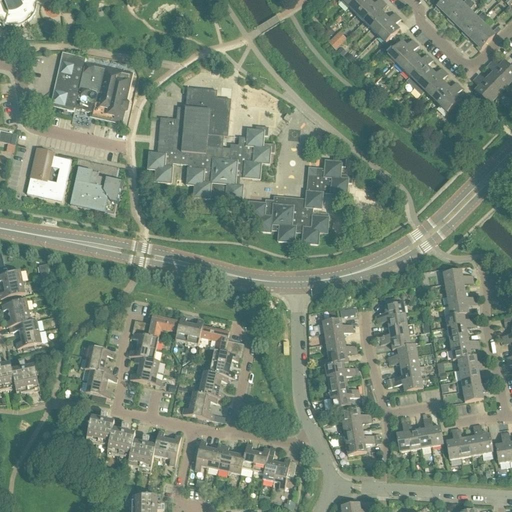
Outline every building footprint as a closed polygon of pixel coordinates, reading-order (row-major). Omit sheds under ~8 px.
[(0,0),(0,23),(2,25),(7,27),(12,28),(18,27),(20,27),(22,26),(23,29),(28,23),(32,19),(34,15),(36,10),(37,5),(37,0),(36,0),(0,0)] [(343,0),(342,2),(349,9),(358,0),(343,0)] [(358,0),(349,9),(357,17),(370,3),(366,0),(358,0)] [(444,0),(442,3),(437,8),(435,10),(439,13),(441,11),(445,15),(458,2),(456,0),(444,0)] [(458,2),(445,15),(449,19),(447,21),(450,24),(472,2),(469,0),(467,0),(462,6),(458,2)] [(370,3),(357,17),(364,24),(383,4),(380,1),(374,7),(370,3)] [(472,2),(450,24),(453,28),(455,25),(459,30),(473,16),(468,12),(475,6),(472,2)] [(383,4),(364,24),(371,31),(384,17),(381,13),(387,7),(383,4)] [(473,16),(459,30),(463,33),(461,35),(465,39),(486,17),(483,13),(477,20),(473,16)] [(384,17),(371,31),(378,38),(398,18),(394,15),(388,21),(384,17)] [(486,17),(465,39),(468,42),(470,40),(474,44),(487,30),(483,27),(490,20),(486,17)] [(398,18),(378,38),(386,46),(400,32),(395,28),(401,21),(398,18)] [(44,31),(46,33),(48,35),(50,35),(52,35),(54,35),(56,33),(58,31),(58,29),(58,27),(57,25),(56,23),(54,21),(52,21),(50,21),(47,21),(46,23),(44,25),(43,27),(44,29),(44,31)] [(323,36),(327,41),(335,33),(330,28),(323,36)] [(487,30),(474,44),(478,48),(476,50),(480,54),(482,51),(495,38),(487,30)] [(329,45),(328,45),(335,52),(336,51),(341,46),(334,39),(329,45)] [(386,53),(390,49),(395,44),(391,41),(386,46),(382,50),(386,53)] [(388,58),(396,65),(416,45),(413,42),(406,48),(402,44),(388,58)] [(416,45),(396,65),(403,72),(417,59),(413,55),(419,48),(416,45)] [(337,53),(342,57),(345,54),(340,49),(337,53)] [(354,60),(350,55),(346,59),(351,63),(354,60)] [(86,60),(65,56),(56,93),(55,92),(52,103),(51,108),(75,113),(75,110),(85,66),(86,60)] [(417,59),(403,72),(411,79),(430,59),(427,56),(421,62),(417,59)] [(430,59),(411,79),(411,80),(407,84),(414,91),(431,73),(427,69),(433,63),(430,59)] [(494,62),(491,65),(511,85),(511,83),(511,70),(505,64),(500,68),(494,62)] [(494,75),(490,79),(503,92),(511,85),(491,65),(487,69),(494,75)] [(131,76),(85,66),(75,110),(95,115),(97,115),(97,118),(121,124),(124,111),(127,112),(129,103),(126,102),(131,76)] [(367,72),(362,68),(358,72),(362,77),(367,72)] [(431,73),(414,91),(422,98),(425,94),(445,74),(442,71),(436,77),(431,73)] [(445,74),(425,94),(433,101),(446,87),(442,83),(448,77),(445,74)] [(480,77),(476,80),(496,99),(503,92),(490,79),(486,83),(480,77)] [(496,99),(476,80),(473,83),(480,89),(475,94),(489,107),(496,99)] [(446,87),(433,101),(440,108),(459,88),(456,85),(450,91),(446,87)] [(459,88),(440,108),(448,116),(461,102),(457,98),(463,91),(459,88)] [(230,146),(230,150),(223,150),(224,138),(228,138),(232,101),(217,100),(218,93),(188,90),(186,110),(178,109),(177,121),(161,120),(157,156),(150,155),(148,172),(156,172),(155,184),(171,186),(173,166),(189,167),(187,187),(195,188),(194,200),(211,201),(211,198),(226,199),(226,203),(242,204),(244,187),(239,187),(240,180),(260,182),(262,166),(270,166),(271,154),(274,155),(275,146),(263,145),(264,138),(268,138),(269,130),(256,129),(256,133),(248,132),(247,140),(239,139),(238,147),(230,146)] [(474,102),(471,106),(476,111),(480,107),(474,102)] [(289,124),(292,119),(287,116),(284,121),(289,124)] [(0,144),(15,147),(15,146),(18,136),(0,132),(0,144)] [(40,152),(39,156),(38,155),(35,165),(34,165),(31,180),(28,193),(27,196),(63,204),(72,162),(53,158),(53,155),(40,152)] [(308,169),(308,177),(306,201),(274,198),(273,206),(249,204),(248,221),(256,222),(255,234),(271,235),(271,233),(279,234),(278,244),(294,245),(295,235),(302,235),(302,246),(318,247),(319,235),(327,236),(329,219),(313,218),(313,210),(321,211),(323,195),(346,197),(347,185),(351,186),(352,177),(340,176),(341,169),(345,169),(346,161),(333,160),(333,164),(325,163),(324,171),(308,169)] [(71,207),(91,211),(99,178),(97,178),(98,175),(92,174),(92,173),(79,170),(76,183),(71,207)] [(99,178),(91,211),(92,211),(112,216),(114,216),(122,183),(112,181),(99,178)] [(443,275),(445,287),(463,284),(461,272),(443,275)] [(0,283),(3,283),(4,289),(26,284),(25,283),(23,283),(20,273),(5,276),(0,277),(0,283)] [(26,284),(4,289),(6,294),(0,295),(0,296),(1,301),(25,296),(23,286),(26,285),(26,284)] [(463,284),(445,287),(447,297),(465,294),(463,284)] [(465,294),(447,297),(448,308),(467,305),(465,294)] [(9,312),(10,317),(32,313),(31,312),(29,312),(27,302),(2,307),(3,313),(9,312)] [(448,308),(450,318),(464,316),(464,317),(469,316),(467,305),(448,308)] [(385,309),(387,320),(405,317),(403,306),(385,309)] [(355,314),(354,310),(340,312),(341,319),(356,317),(355,314)] [(6,324),(7,330),(13,329),(13,328),(31,324),(29,315),(32,314),(32,313),(10,317),(12,323),(6,324)] [(187,316),(182,314),(179,324),(180,324),(178,335),(177,335),(176,343),(186,345),(185,348),(186,348),(191,327),(185,326),(187,316)] [(445,319),(447,330),(466,327),(464,317),(464,316),(450,318),(445,319)] [(405,317),(387,320),(389,331),(407,327),(405,317)] [(179,324),(153,318),(151,323),(151,326),(148,339),(159,341),(161,331),(177,335),(178,335),(180,324),(179,324)] [(322,319),(314,319),(315,335),(322,335),(322,319)] [(322,325),(324,336),(343,333),(341,321),(322,325)] [(191,327),(186,348),(188,348),(188,346),(198,348),(200,340),(202,329),(204,324),(198,322),(197,328),(191,327)] [(31,324),(13,328),(13,329),(14,334),(20,333),(21,338),(42,334),(42,333),(39,333),(37,323),(31,324)] [(407,327),(389,331),(391,341),(409,338),(415,337),(413,326),(407,327)] [(466,327),(447,330),(449,341),(467,338),(466,327)] [(229,335),(202,329),(200,340),(217,343),(214,353),(222,355),(225,355),(228,343),(228,340),(229,335)] [(343,333),(324,336),(326,346),(344,343),(343,333)] [(16,345),(18,351),(28,349),(35,347),(42,346),(40,336),(42,335),(42,334),(21,338),(22,344),(16,345)] [(138,337),(134,336),(133,341),(139,343),(138,348),(159,353),(159,352),(157,351),(159,341),(148,339),(143,338),(138,337)] [(409,338),(391,341),(392,352),(397,352),(397,351),(416,348),(415,347),(411,348),(409,338)] [(449,341),(451,352),(469,348),(473,348),(473,344),(469,344),(467,338),(449,341)] [(344,343),(326,346),(328,357),(346,354),(344,343)] [(230,357),(235,358),(238,345),(233,344),(230,357)] [(244,346),(238,345),(235,358),(239,358),(239,359),(241,359),(244,346)] [(135,360),(135,359),(154,363),(156,354),(159,354),(159,353),(138,348),(136,354),(131,353),(129,358),(135,360)] [(397,351),(397,352),(399,362),(417,359),(416,348),(397,351)] [(469,348),(451,352),(453,363),(458,362),(457,361),(471,359),(469,348)] [(85,359),(85,360),(106,365),(107,359),(113,360),(114,354),(90,349),(87,359),(85,359)] [(209,364),(231,368),(232,363),(238,364),(239,359),(239,358),(235,358),(230,357),(225,355),(222,355),(214,353),(212,363),(210,363),(209,364)] [(346,354),(328,357),(330,367),(330,368),(343,365),(343,366),(348,365),(346,354)] [(457,361),(458,362),(459,372),(478,369),(476,358),(471,359),(457,361)] [(135,359),(135,360),(134,365),(140,366),(139,372),(157,376),(160,377),(160,375),(157,375),(160,364),(154,363),(135,359)] [(417,359),(399,362),(401,372),(419,369),(417,359)] [(0,393),(3,393),(4,396),(6,395),(6,392),(15,390),(12,372),(11,366),(2,367),(1,360),(0,360),(0,393)] [(106,365),(85,360),(84,361),(87,362),(85,372),(90,373),(91,373),(109,377),(110,371),(104,370),(106,365)] [(20,371),(12,372),(15,390),(17,397),(27,395),(28,398),(30,397),(30,395),(40,392),(35,368),(26,370),(25,363),(19,364),(20,371)] [(231,368),(209,364),(209,365),(212,366),(210,375),(210,376),(228,379),(228,380),(234,381),(235,375),(229,374),(231,368)] [(325,368),(327,379),(345,376),(343,366),(343,365),(330,368),(330,367),(325,368)] [(419,369),(401,372),(403,383),(421,380),(419,369)] [(478,369),(459,372),(461,383),(479,380),(478,369)] [(157,376),(139,372),(137,377),(132,376),(130,382),(160,388),(162,383),(156,381),(157,376)] [(86,382),(86,384),(107,388),(108,383),(114,384),(115,378),(109,377),(91,373),(90,373),(88,383),(86,382)] [(199,384),(199,385),(220,389),(221,384),(227,385),(228,380),(228,379),(210,376),(210,375),(204,374),(202,384),(199,384)] [(345,376),(327,379),(329,390),(347,387),(345,376)] [(421,380),(403,383),(404,394),(423,391),(421,380)] [(479,380),(461,383),(463,393),(481,390),(479,380)] [(107,388),(86,384),(85,385),(88,385),(86,396),(110,401),(111,395),(105,394),(107,388)] [(220,389),(199,385),(198,386),(201,387),(199,396),(199,397),(217,400),(217,401),(223,402),(224,396),(219,395),(220,389)] [(347,387),(329,390),(330,400),(349,397),(347,387)] [(481,390),(463,393),(465,404),(483,401),(481,390)] [(188,406),(191,407),(191,406),(209,410),(210,405),(216,406),(217,401),(217,400),(199,397),(199,396),(193,395),(191,405),(188,405),(188,406)] [(147,408),(147,416),(166,416),(166,406),(170,406),(170,397),(154,397),(154,408),(147,408)] [(349,397),(330,400),(332,412),(351,408),(349,397)] [(416,399),(406,403),(409,410),(419,406),(416,399)] [(191,406),(191,407),(189,412),(184,411),(183,417),(213,423),(214,417),(208,416),(209,410),(191,406)] [(341,414),(342,425),(361,422),(359,411),(341,414)] [(99,447),(109,449),(113,431),(115,424),(106,422),(108,416),(102,414),(100,421),(92,419),(86,444),(97,446),(96,449),(98,449),(99,447)] [(400,417),(392,417),(391,425),(400,425),(400,417)] [(361,422),(342,425),(344,436),(363,433),(361,422)] [(121,433),(113,431),(109,449),(107,456),(117,458),(117,461),(119,461),(120,458),(129,461),(134,443),(135,436),(127,434),(128,427),(123,426),(121,433)] [(440,429),(429,430),(432,449),(443,447),(440,429)] [(429,430),(418,432),(421,451),(432,449),(429,430)] [(418,432),(408,434),(411,452),(421,451),(418,432)] [(363,433),(344,436),(346,447),(364,443),(363,433)] [(154,458),(164,460),(163,463),(164,463),(165,461),(169,442),(163,441),(164,435),(159,434),(156,447),(156,448),(154,458)] [(396,436),(397,442),(393,443),(394,450),(399,450),(400,454),(411,452),(408,434),(396,436)] [(490,436),(479,438),(482,457),(493,455),(490,436)] [(169,442),(165,461),(170,462),(169,467),(175,469),(181,439),(176,437),(174,443),(169,442)] [(142,444),(134,443),(129,461),(128,467),(138,470),(138,472),(140,473),(141,470),(151,472),(154,458),(156,448),(156,447),(148,446),(149,439),(143,438),(142,444)] [(479,438),(468,440),(471,458),(482,457),(479,438)] [(468,440),(457,442),(460,460),(471,458),(468,440)] [(460,460),(457,442),(446,444),(449,462),(460,460)] [(206,472),(207,472),(211,451),(206,450),(207,444),(201,443),(195,473),(200,474),(202,469),(207,470),(206,472)] [(365,448),(369,447),(369,443),(364,443),(346,447),(348,458),(366,455),(365,448)] [(510,464),(506,446),(495,448),(498,466),(510,464)] [(211,451),(207,472),(208,473),(209,470),(218,472),(224,448),(218,447),(217,453),(211,451)] [(242,471),(252,473),(251,476),(253,476),(257,455),(251,454),(253,448),(247,447),(246,453),(242,471)] [(224,448),(218,472),(228,474),(228,477),(229,477),(234,456),(228,455),(229,449),(224,448)] [(257,455),(253,476),(254,476),(254,474),(264,476),(268,457),(268,458),(270,452),(264,450),(263,456),(257,455)] [(234,456),(229,477),(230,477),(231,475),(241,477),(242,471),(246,453),(240,451),(239,457),(234,456)] [(268,457),(264,476),(263,482),(273,484),(272,487),(274,487),(278,466),(272,464),(274,459),(268,458),(268,457)] [(278,466),(274,487),(274,484),(280,485),(278,491),(284,492),(291,462),(285,461),(284,467),(278,466)] [(131,511),(164,511),(164,508),(157,508),(157,499),(132,499),(132,509),(129,509),(129,511),(132,511),(131,511)]
